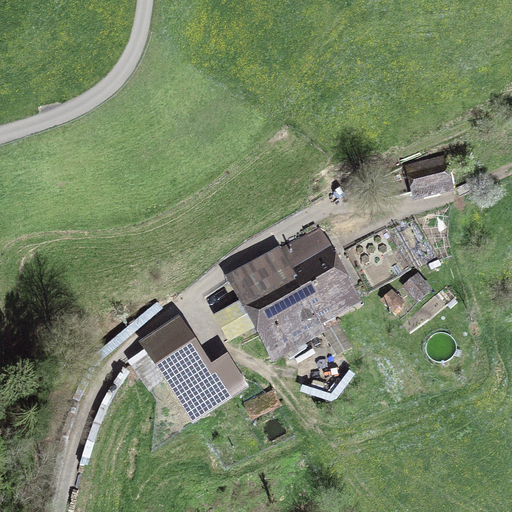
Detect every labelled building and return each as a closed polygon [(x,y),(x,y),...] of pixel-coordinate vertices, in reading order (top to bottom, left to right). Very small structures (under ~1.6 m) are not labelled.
[(418,171),(422,190),(444,185),(439,166),(418,171)] [(324,331),(315,315),(349,296),(316,237),(233,284),(269,349),(277,345),(282,355),(324,331)] [(238,303),(215,314),(228,341),(251,331),(238,303)] [(131,367),(145,389),(163,377),(190,417),(239,385),(225,364),(208,375),(181,334),(131,367)] [(273,391),(246,405),(254,420),(281,405),(273,391)]
